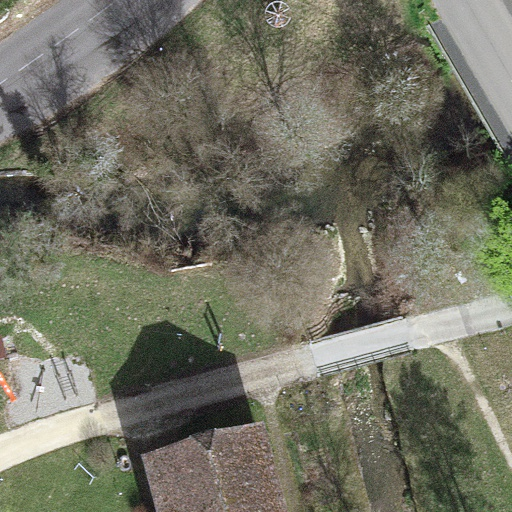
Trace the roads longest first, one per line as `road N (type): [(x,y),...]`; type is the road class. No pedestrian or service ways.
road 1 (track): [(511,310),(310,359),(0,455)]
road 2 (secondary): [(115,0),(0,81)]
